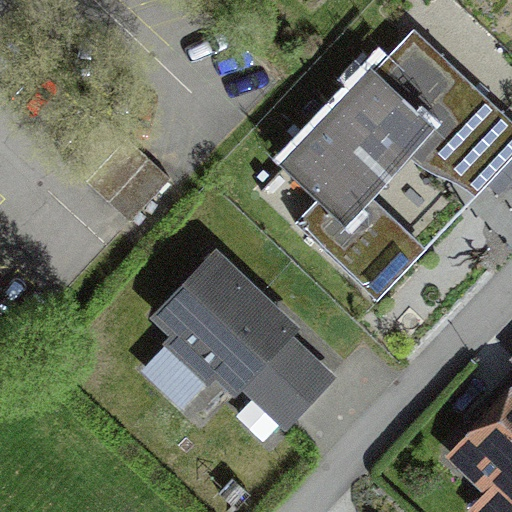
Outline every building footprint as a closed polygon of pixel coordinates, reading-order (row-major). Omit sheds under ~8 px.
[(460,200),(511,144),(408,48),(261,204),(379,314),(423,267),(355,204),(387,170),(406,150),(460,200)] [(38,143),(132,225),(171,176),(79,96),(38,143)] [(144,324),(271,439),(320,385),(251,323),(193,270),(144,324)] [(0,297),(9,288),(0,279),(0,297)] [(511,511),(511,386),(501,398),(446,456),(507,511),(511,511)]
